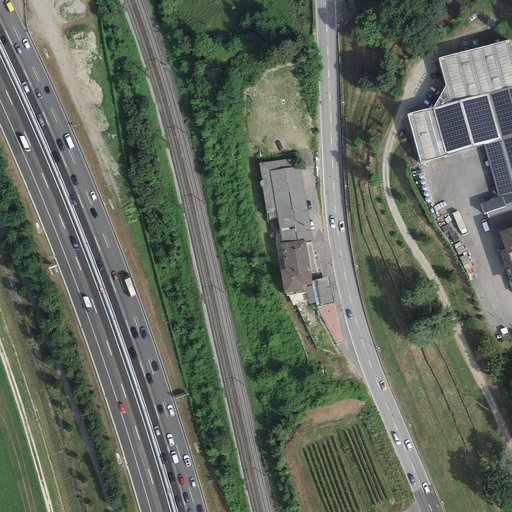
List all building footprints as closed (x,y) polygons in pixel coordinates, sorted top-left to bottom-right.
[(511,49),(510,43),(438,63),(445,89),(433,112),(408,118),(421,165),(500,142),(511,181),(511,49)] [(511,196),(511,181),(500,142),(483,147),(498,201),(511,196)] [(298,170),(296,159),(257,165),(268,232),(279,231),(281,247),(306,242),(313,242),(301,170),(298,170)] [(511,212),(511,196),(498,201),(480,206),(483,216),(487,215),(489,219),(511,212)] [(511,212),(489,219),(495,238),(499,237),(511,232),(511,212)] [(511,232),(499,237),(511,274),(511,232)] [(306,242),(281,247),(285,271),(281,272),(285,296),(306,292),(308,305),(317,304),(313,282),(306,242)] [(334,304),(329,279),(322,281),(313,282),(317,304),(319,307),(328,306),(334,304)]
